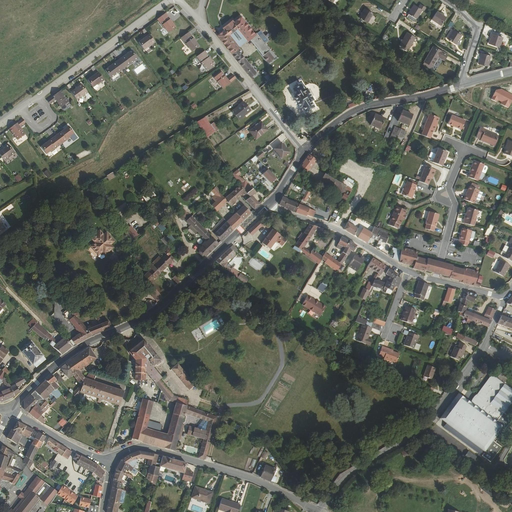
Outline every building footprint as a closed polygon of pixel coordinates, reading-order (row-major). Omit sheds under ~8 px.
[(421,11),(417,8),(413,6),(405,18),(413,23),(421,11)] [(372,14),(364,9),(358,18),(366,23),(372,14)] [(175,26),(165,12),(157,18),(167,32),(169,31),(175,26)] [(440,26),(445,19),(436,13),(431,21),(440,26)] [(217,35),(250,77),(255,72),(236,49),(239,47),(229,35),(236,28),(246,41),(248,39),(267,62),(273,58),(269,52),(269,51),(269,50),(271,48),(268,44),(266,46),(255,33),(255,34),(240,16),(233,22),(231,20),(222,27),(224,29),(217,35)] [(229,35),(239,47),(246,41),(236,28),(229,35)] [(447,40),(455,45),(461,37),(452,31),(447,40)] [(199,45),(188,32),(180,38),(188,47),(191,51),(193,50),(199,45)] [(415,38),(406,33),(399,46),(408,51),(415,38)] [(155,42),(149,34),(138,42),(144,49),(148,46),(149,47),(155,42)] [(500,47),(502,36),(492,34),(490,44),(500,47)] [(445,55),(434,48),(430,53),(429,52),(423,62),(431,67),(437,58),(442,61),(445,55)] [(131,49),(104,70),(110,78),(137,57),(131,49)] [(207,70),(214,64),(204,50),(196,56),(207,70)] [(478,63),(487,65),(490,55),(481,52),(478,63)] [(104,81),(98,72),(86,80),(92,88),(96,85),(97,86),(104,81)] [(236,78),(232,74),(227,79),(221,72),(213,78),(222,89),(236,78)] [(292,88),(295,94),(292,95),(299,106),(302,105),(305,110),(313,105),(310,100),(312,98),(306,87),(304,89),(300,83),(292,88)] [(87,92),(81,84),(70,92),(76,100),(87,92)] [(69,101),(60,90),(46,100),(49,104),(55,99),(61,107),(69,101)] [(251,111),(244,102),(232,112),(239,120),(251,111)] [(413,115),(402,111),(398,121),(408,126),(413,115)] [(421,135),(430,139),(433,131),(434,131),(436,127),(436,126),(437,123),(439,118),(429,114),(424,127),(421,135)] [(375,115),(370,125),(380,129),(385,119),(375,115)] [(461,130),(465,121),(452,115),(448,124),(461,130)] [(196,122),(207,138),(218,130),(213,123),(210,125),(205,117),(196,122)] [(17,140),(24,134),(19,127),(25,122),(22,118),(8,129),(17,140)] [(268,130),(262,122),(249,132),(255,140),(268,130)] [(73,133),(67,125),(40,147),(45,154),(49,150),(50,151),(69,137),(68,136),(73,133)] [(403,139),(406,131),(395,127),(390,138),(396,140),(396,139),(401,142),(403,138),(403,139)] [(499,136),(485,130),(486,129),(480,127),(476,137),(481,139),(481,140),(495,146),(499,136)] [(373,145),(377,135),(369,131),(365,141),(373,145)] [(341,141),(349,147),(355,137),(347,132),(341,141)] [(327,142),(335,148),(338,143),(330,137),(327,142)] [(290,152),(282,143),(274,149),(282,159),(290,152)] [(8,144),(0,150),(0,155),(3,160),(14,152),(8,144)] [(438,147),(433,162),(442,166),(448,151),(438,147)] [(258,159),(264,155),(261,151),(255,156),(258,159)] [(310,168),(316,160),(309,156),(304,163),(301,167),(307,171),(309,168),(310,168)] [(468,177),(477,181),(481,172),(485,174),(487,168),(487,167),(484,166),(484,165),(474,161),(470,172),(468,177)] [(418,181),(426,184),(429,177),(430,175),(432,175),(434,172),(433,169),(424,166),(418,181)] [(268,169),(262,175),(271,184),(276,179),(268,169)] [(245,200),(254,209),(259,205),(252,196),(256,192),(256,191),(254,188),(253,188),(252,189),(245,181),(238,176),(241,174),(237,170),(232,174),(236,179),(243,184),(241,185),(247,193),(247,194),(250,197),(245,200)] [(345,188),(346,186),(325,174),(322,180),(342,192),(345,188)] [(407,182),(407,181),(402,195),(412,199),(416,189),(415,188),(416,185),(407,182)] [(227,202),(231,206),(241,195),(243,196),(242,197),(245,200),(250,197),(247,194),(247,193),(241,185),(225,199),(227,202)] [(469,186),(464,200),(474,204),(476,199),(479,192),(479,191),(478,190),(470,187),(469,186)] [(225,199),(220,193),(215,188),(211,191),(215,195),(212,198),(215,202),(211,206),(217,211),(227,202),(225,199)] [(287,199),(283,197),(279,205),(293,212),(295,213),(299,205),(299,204),(288,200),(287,199)] [(312,217),(313,217),(314,215),(315,211),(302,206),(303,203),(301,202),(299,204),(299,205),(295,213),(307,216),(312,217)] [(187,220),(191,217),(181,206),(180,206),(177,209),(183,215),(186,218),(187,220)] [(236,213),(243,220),(251,213),(244,206),(236,213)] [(404,215),(405,210),(396,207),(389,225),(396,228),(397,225),(399,224),(400,225),(403,219),(404,215)] [(463,223),(474,226),(478,211),(468,208),(467,213),(466,216),(466,215),(463,223)] [(433,231),(435,227),(439,214),(429,212),(426,224),(425,229),(433,231)] [(226,223),(232,230),(243,220),(236,213),(226,223)] [(204,255),(205,257),(219,244),(208,233),(204,230),(191,216),(191,217),(187,220),(186,218),(184,220),(189,225),(190,224),(191,225),(189,227),(195,233),(197,231),(207,241),(198,250),(200,251),(199,252),(199,253),(202,256),(203,256),(204,255)] [(226,223),(223,218),(212,230),(215,234),(221,242),(232,230),(226,223)] [(261,219),(248,231),(252,236),(264,225),(270,230),(267,233),(268,234),(273,229),(261,219)] [(357,229),(347,222),(344,230),(354,236),(357,229)] [(317,227),(310,224),(303,234),(300,239),(295,246),(318,264),(321,259),(323,257),(313,249),(311,253),(304,248),(311,237),(313,233),(317,227)] [(131,226),(124,231),(130,239),(137,234),(131,226)] [(317,227),(313,233),(326,237),(328,230),(317,227)] [(374,227),(370,236),(378,240),(380,233),(381,230),(374,227)] [(471,231),(465,229),(462,228),(459,240),(460,240),(459,244),(468,246),(472,231),(471,231)] [(273,229),(268,234),(261,243),(269,249),(276,241),(282,245),(287,240),(273,229)] [(389,233),(381,230),(380,233),(378,240),(385,243),(388,236),(389,233)] [(102,251),(105,254),(113,248),(110,245),(114,241),(107,233),(104,236),(100,231),(92,238),(96,243),(91,246),(99,255),(102,251)] [(156,260),(159,262),(162,259),(168,253),(173,248),(165,237),(162,240),(166,245),(166,244),(169,247),(156,260)] [(336,247),(343,251),(345,247),(349,241),(341,237),(336,247)] [(357,246),(349,241),(345,247),(343,251),(343,252),(337,261),(342,264),(337,270),(341,273),(346,266),(342,264),(348,256),(351,251),(353,252),(357,246)] [(233,245),(216,261),(245,284),(249,280),(233,268),(231,269),(229,268),(231,266),(227,263),(228,262),(227,261),(230,258),(231,259),(236,255),(235,254),(235,253),(238,250),(233,245)] [(424,270),(431,272),(435,261),(427,258),(427,260),(416,256),(417,251),(400,246),(400,250),(400,253),(399,262),(413,266),(412,269),(424,272),(424,270)] [(323,257),(321,259),(328,264),(337,271),(337,270),(342,264),(337,261),(325,252),(323,257)] [(168,266),(172,261),(168,257),(170,254),(168,253),(162,259),(168,266)] [(357,271),(365,259),(361,256),(360,257),(359,259),(355,256),(348,266),(357,271)] [(259,271),(263,264),(250,258),(247,265),(259,271)] [(368,269),(369,268),(380,275),(385,267),(372,258),(367,267),(365,271),(367,272),(368,269)] [(160,274),(168,266),(162,259),(159,262),(154,267),(160,274)] [(154,279),(160,274),(154,267),(159,262),(156,260),(149,267),(150,268),(145,273),(146,274),(143,277),(149,282),(152,280),(154,278),(154,279)] [(503,277),(509,265),(501,260),(494,272),(503,277)] [(437,274),(441,275),(445,264),(440,262),(435,261),(431,272),(437,274)] [(459,283),(474,287),(476,280),(478,272),(464,268),(463,270),(452,267),(453,266),(445,264),(441,275),(449,278),(448,279),(459,282),(459,283)] [(378,274),(377,275),(380,276),(380,275),(369,268),(368,269),(372,271),(378,274)] [(398,275),(389,269),(386,274),(390,276),(395,279),(397,281),(398,278),(397,277),(398,275)] [(178,284),(182,280),(177,275),(173,278),(178,284)] [(395,279),(390,276),(385,287),(384,289),(387,291),(388,289),(392,291),(395,286),(398,287),(402,279),(398,278),(397,281),(395,279)] [(154,288),(157,285),(152,280),(149,282),(148,283),(149,284),(150,284),(151,284),(154,287),(154,288)] [(372,284),(371,286),(369,292),(371,292),(373,287),(382,290),(384,283),(374,280),(372,284)] [(428,285),(417,281),(415,287),(416,288),(414,294),(413,298),(422,301),(428,285)] [(316,289),(322,293),(327,286),(321,282),(316,289)] [(359,297),(365,300),(367,296),(369,292),(371,286),(372,284),(368,282),(365,289),(363,288),(359,297)] [(154,288),(163,298),(165,296),(164,295),(163,293),(157,285),(154,288)] [(154,287),(149,291),(157,302),(163,298),(154,288),(154,287)] [(448,288),(444,301),(447,302),(451,304),(455,290),(448,288)] [(461,299),(459,304),(466,306),(468,300),(474,303),(478,295),(465,292),(462,300),(461,299)] [(307,296),(302,305),(321,316),(326,307),(307,296)] [(244,317),(250,316),(258,322),(259,322),(260,323),(261,323),(263,320),(263,319),(262,318),(258,314),(262,308),(256,304),(252,309),(243,310),(244,317)] [(466,306),(459,304),(457,312),(460,313),(459,316),(463,317),(465,311),(466,306)] [(74,316),(78,312),(72,306),(70,307),(68,309),(74,316)] [(415,310),(406,307),(405,310),(404,309),(401,316),(402,317),(401,321),(410,324),(415,310)] [(488,307),(485,314),(492,318),(496,310),(488,307)] [(83,340),(92,335),(87,330),(82,323),(74,316),(68,309),(63,313),(65,315),(64,316),(67,320),(68,319),(80,333),(71,340),(72,340),(75,344),(83,340)] [(471,320),(474,314),(465,311),(463,317),(466,318),(467,319),(471,320)] [(485,314),(483,318),(474,314),(471,320),(474,321),(488,327),(492,318),(485,314)] [(510,319),(500,315),(500,316),(501,317),(498,323),(497,323),(497,324),(511,328),(511,319),(510,319)] [(37,322),(31,316),(29,317),(32,321),(28,324),(32,328),(33,326),(37,322)] [(372,328),(373,323),(359,318),(360,317),(358,316),(355,322),(372,328)] [(373,323),(372,328),(382,332),(386,322),(374,318),(373,323)] [(102,331),(111,328),(108,321),(101,324),(102,331)] [(97,333),(102,331),(101,324),(87,330),(92,335),(97,333)] [(356,341),(370,345),(372,340),(368,339),(372,328),(362,325),(356,341)] [(56,345),(33,326),(32,328),(31,329),(42,338),(43,338),(49,344),(61,355),(68,349),(71,347),(75,344),(72,340),(68,343),(64,338),(56,345)] [(408,332),(407,336),(404,345),(414,349),(414,348),(416,344),(419,336),(408,332)] [(477,342),(465,337),(463,340),(475,346),(477,342)] [(144,340),(129,352),(136,360),(136,367),(146,367),(150,363),(147,360),(148,359),(153,365),(160,360),(144,340)] [(43,356),(32,343),(22,352),(33,365),(33,364),(36,367),(45,359),(43,356)] [(463,351),(465,352),(467,347),(459,344),(457,349),(454,348),(450,358),(459,362),(460,358),(463,351)] [(0,362),(8,351),(2,346),(0,348),(0,362)] [(388,349),(382,347),(379,355),(384,357),(384,358),(396,363),(400,354),(393,351),(387,350),(388,349)] [(91,351),(89,348),(65,365),(72,374),(81,385),(85,378),(78,370),(96,358),(91,351)] [(146,367),(136,367),(135,380),(145,380),(145,371),(156,383),(160,380),(162,378),(150,363),(146,367)] [(178,364),(172,369),(189,390),(195,386),(211,392),(212,388),(209,387),(211,383),(200,379),(199,383),(196,382),(195,385),(178,364)] [(72,374),(65,365),(61,368),(68,378),(72,374)] [(424,377),(431,379),(435,368),(428,365),(424,377)] [(446,423),(443,427),(491,462),(502,447),(495,442),(510,422),(510,417),(504,413),(511,401),(511,389),(492,374),(478,394),(476,396),(475,397),(473,398),(473,400),(471,403),(458,394),(440,418),(446,423)] [(0,402),(1,402),(14,397),(11,387),(9,384),(5,375),(2,380),(5,385),(8,389),(1,392),(2,394),(0,394),(0,402)] [(55,378),(52,375),(45,380),(55,390),(57,389),(59,387),(53,382),(56,380),(55,378)] [(15,396),(19,392),(17,388),(21,386),(20,384),(26,381),(23,378),(17,380),(14,381),(16,384),(11,387),(14,397),(15,396)] [(85,378),(81,385),(74,392),(72,394),(76,397),(80,392),(90,395),(95,381),(94,381),(85,378)] [(24,401),(25,410),(29,413),(34,406),(36,403),(40,400),(43,400),(51,392),(55,397),(52,401),(52,402),(60,393),(57,389),(55,390),(45,380),(24,401)] [(189,401),(173,396),(160,380),(156,383),(170,400),(176,403),(187,406),(189,401)] [(104,385),(95,381),(90,395),(99,398),(100,398),(104,385)] [(124,391),(104,385),(100,398),(104,400),(119,405),(124,391)] [(143,399),(132,439),(154,445),(157,432),(146,429),(153,402),(143,399)] [(34,406),(29,413),(37,420),(43,424),(46,420),(41,416),(50,406),(46,401),(43,404),(40,407),(36,403),(34,406)] [(157,432),(154,445),(175,451),(178,439),(182,424),(185,413),(187,406),(176,403),(167,435),(157,432)] [(217,417),(187,406),(185,413),(208,421),(206,431),(190,426),(188,435),(203,439),(210,440),(217,417)] [(58,423),(63,428),(67,423),(63,418),(58,423)] [(13,430),(22,434),(26,426),(18,422),(13,430)] [(34,430),(26,426),(22,434),(29,438),(30,436),(34,430)] [(12,429),(7,438),(17,444),(22,434),(13,430),(12,429)] [(39,432),(36,437),(43,441),(46,436),(45,436),(39,432)] [(34,441),(31,444),(38,449),(43,441),(36,437),(35,438),(34,441)] [(58,444),(49,438),(47,444),(53,451),(58,444)] [(203,439),(198,458),(205,460),(210,440),(203,439)] [(38,449),(31,444),(23,461),(29,469),(34,461),(32,460),(38,449)] [(57,448),(58,449),(56,452),(62,456),(67,449),(59,444),(57,448)] [(2,445),(0,450),(0,454),(5,456),(5,455),(6,456),(7,455),(10,456),(10,455),(14,457),(15,454),(10,451),(11,451),(2,445)] [(72,452),(67,449),(62,456),(68,459),(72,452)] [(467,452),(465,456),(474,461),(477,457),(467,452)] [(0,454),(0,467),(5,469),(9,458),(5,456),(0,454)] [(76,454),(73,459),(78,461),(76,464),(93,473),(98,466),(89,460),(81,456),(80,456),(76,454)] [(158,455),(153,454),(152,460),(148,459),(147,465),(150,465),(148,473),(158,476),(158,473),(160,467),(155,466),(158,455)] [(0,480),(0,481),(1,481),(1,478),(9,481),(14,485),(22,472),(15,469),(10,466),(14,457),(10,455),(10,456),(7,455),(6,456),(5,455),(5,456),(9,458),(5,469),(0,467),(0,480)] [(129,455),(121,460),(129,464),(132,467),(134,466),(138,464),(136,459),(132,461),(129,455)] [(46,467),(48,465),(45,461),(40,457),(37,461),(40,463),(44,468),(45,468),(46,467)] [(185,470),(187,464),(162,457),(160,466),(184,473),(182,480),(190,482),(193,472),(185,470)] [(129,464),(121,460),(116,470),(124,473),(123,475),(128,477),(126,481),(129,483),(128,487),(129,488),(132,481),(131,480),(133,476),(125,472),(126,470),(128,471),(129,470),(131,471),(133,473),(135,469),(132,467),(129,464)] [(93,473),(92,475),(96,478),(97,476),(100,478),(99,481),(103,483),(104,476),(103,475),(105,472),(98,466),(93,473)] [(261,471),(259,476),(260,477),(274,484),(277,477),(273,475),(274,472),(275,470),(265,466),(263,471),(261,471)] [(113,481),(114,481),(121,483),(122,483),(123,480),(126,481),(128,477),(123,475),(124,473),(116,470),(113,481)] [(158,476),(148,473),(147,478),(156,485),(158,476)] [(27,511),(39,498),(48,506),(52,501),(54,498),(58,492),(37,477),(23,494),(25,496),(22,500),(13,511),(11,509),(9,511),(27,511)] [(96,485),(93,496),(100,498),(102,486),(96,485)] [(70,491),(62,486),(58,492),(57,494),(65,499),(64,500),(72,505),(78,497),(70,491)] [(120,489),(112,487),(109,501),(107,511),(116,511),(119,504),(122,489),(120,489)] [(209,503),(212,493),(195,487),(192,497),(209,503)] [(79,506),(89,508),(89,506),(91,499),(81,497),(79,506)] [(237,511),(240,505),(222,499),(218,509),(226,511),(225,511),(237,511)]
